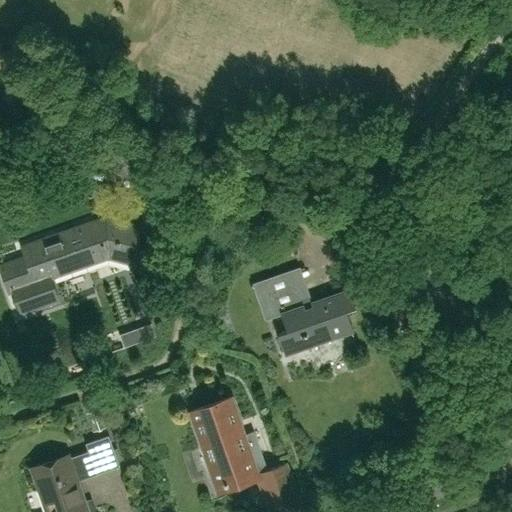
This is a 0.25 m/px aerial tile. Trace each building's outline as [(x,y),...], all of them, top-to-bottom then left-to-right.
[(47,0),(46,3),(69,17),(79,0),(47,0)] [(132,264),(141,227),(115,221),(113,226),(98,231),(95,222),(23,248),(26,258),(0,267),(9,292),(13,290),(21,312),(55,300),(48,278),(108,257),(105,251),(107,251),(132,257),(131,263),(132,264)] [(351,332),(345,312),(354,309),(348,291),(302,306),(291,272),(252,285),(253,286),(255,285),(260,300),(266,298),(273,317),(282,314),(288,331),(279,334),(286,355),(351,332)] [(267,470),(254,431),(243,435),(230,398),(193,411),(213,469),(209,470),(216,488),(224,485),(224,487),(227,486),(226,484),(256,474),(268,511),(273,511),(287,507),(292,505),(301,502),(288,463),(267,470)] [(119,467),(108,436),(86,444),(97,475),(119,467)] [(88,511),(68,455),(31,468),(39,493),(45,511),(88,511)] [(35,492),(22,496),(26,509),(39,506),(35,492)]
